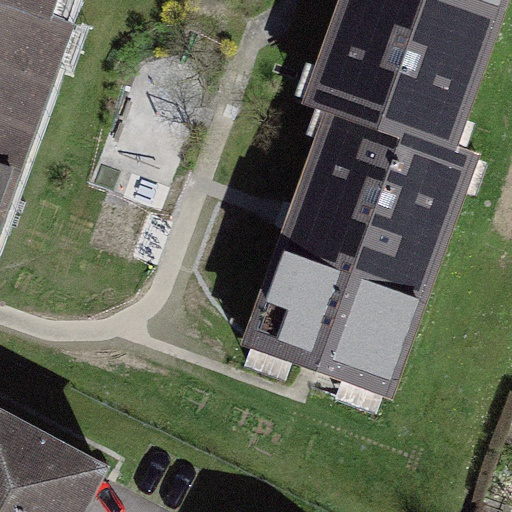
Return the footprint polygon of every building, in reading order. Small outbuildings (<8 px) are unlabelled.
[(62,0),(0,0),(0,3),(54,23),(62,0)] [(511,20),(511,0),(334,0),(298,105),(326,114),(463,162),(511,20)] [(0,219),(68,28),(54,23),(0,3),(0,219)] [(241,357),(386,407),(471,164),(463,162),(326,114),(289,219),(241,357)] [(99,511),(119,476),(0,412),(0,511),(99,511)]
